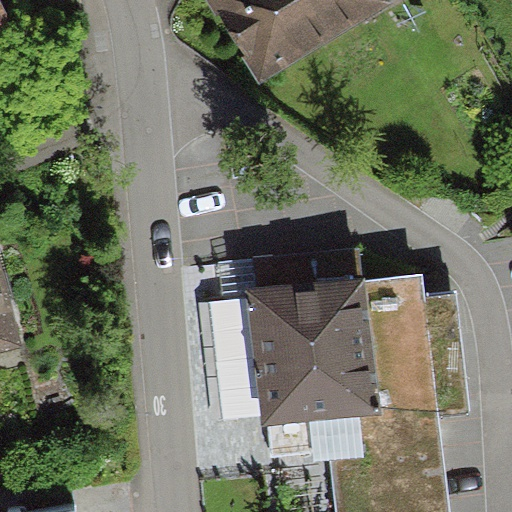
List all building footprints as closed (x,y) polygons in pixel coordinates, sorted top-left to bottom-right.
[(0,0),(0,15),(17,6),(13,0),(0,0)] [(221,0),(262,61),(354,0),(221,0)] [(0,336),(24,330),(0,236),(0,336)] [(251,271),(269,451),(331,445),(337,511),(450,511),(439,398),(471,395),(459,276),(425,279),(423,260),(360,267),(359,260),(251,271)] [(83,511),(81,498),(0,511),(83,511)]
